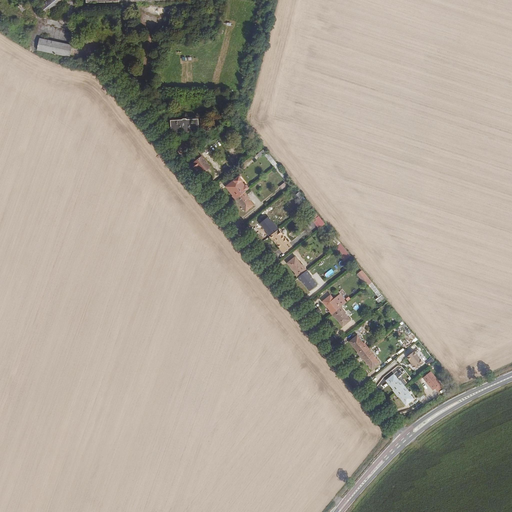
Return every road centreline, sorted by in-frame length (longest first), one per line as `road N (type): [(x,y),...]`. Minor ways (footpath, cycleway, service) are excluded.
road 1 (residential): [(405,437),(168,146),(74,15),(73,0)]
road 2 (primary): [(405,437),(511,376)]
